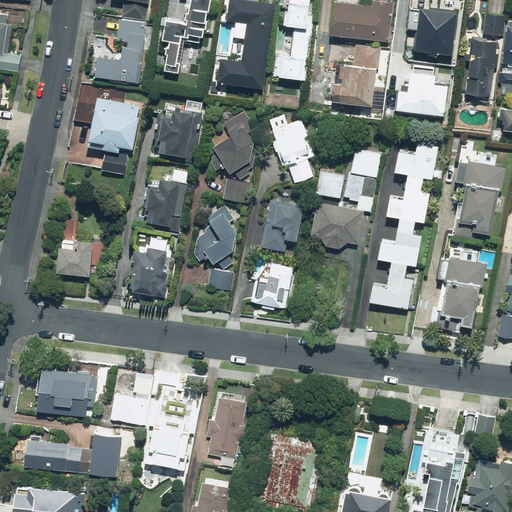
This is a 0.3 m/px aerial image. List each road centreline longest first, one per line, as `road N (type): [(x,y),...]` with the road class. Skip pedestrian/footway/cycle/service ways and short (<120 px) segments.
road 1 (residential): [(3,311),(511,380)]
road 2 (residential): [(3,311),(65,0)]
